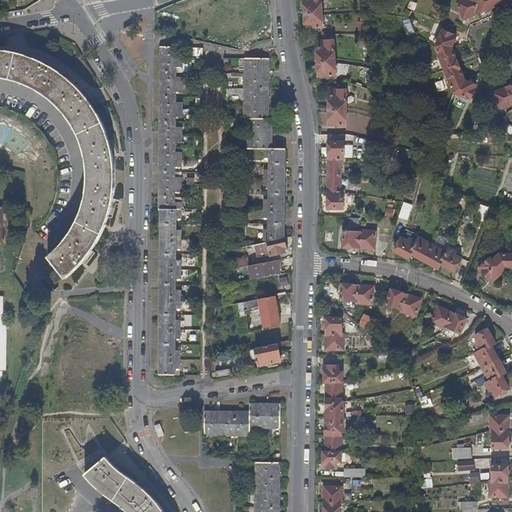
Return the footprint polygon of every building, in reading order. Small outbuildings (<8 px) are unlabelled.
[(324,26),(321,0),(303,0),(306,28),(324,26)] [(465,0),(457,3),(463,19),(510,0),(465,0)] [(401,22),(405,36),(413,34),(409,19),(401,22)] [(443,29),(436,47),(438,53),(452,48),(456,35),(443,29)] [(334,40),(316,41),(318,75),(336,74),(334,40)] [(175,52),(174,46),(160,46),(157,173),(157,210),(160,210),(176,210),(178,210),(179,203),(172,203),(173,190),(179,191),(179,177),(173,177),(173,166),(179,166),(179,152),(173,152),(174,140),(179,140),(180,127),(174,127),(174,114),(180,114),(180,103),(174,103),(174,91),(180,91),(180,78),(174,78),(175,65),(180,65),(180,52),(175,52)] [(465,80),(452,48),(438,53),(453,91),(470,100),(476,86),(465,80)] [(0,78),(4,79),(17,82),(28,86),(37,91),(49,99),(56,105),(65,115),(72,127),(78,138),(83,152),(86,168),(86,181),(85,191),(84,199),(81,210),(75,224),(70,233),(60,246),(48,257),(56,267),(63,276),(64,278),(71,273),(79,265),(85,258),(93,248),(95,244),(101,232),(104,225),(108,216),(111,204),(113,193),(114,180),(114,167),(112,155),(111,150),(108,138),(106,133),(101,121),(97,113),(93,107),(86,98),(80,91),(73,84),(64,76),(54,70),(46,64),(33,59),(22,55),(11,52),(4,51),(0,50),(0,78)] [(248,117),(268,117),(269,58),(245,57),(244,117),(248,117)] [(336,74),(345,74),(346,64),(337,63),(336,74)] [(511,85),(492,94),(499,110),(511,104),(511,85)] [(226,88),(226,98),(240,99),(241,89),(226,88)] [(345,89),(329,89),(329,124),(346,124),(345,89)] [(262,147),(271,147),(272,117),(268,117),(248,117),(247,147),(257,147),(262,147)] [(344,142),(328,142),(328,208),(343,208),(344,192),(344,191),(344,188),(341,188),(341,161),(344,161),(344,158),(344,142)] [(268,242),(284,238),(284,198),(285,147),(271,147),(262,147),(261,156),(261,167),(261,187),(261,198),(260,216),(260,227),(260,243),(268,242)] [(401,202),(397,218),(407,221),(412,205),(401,202)] [(176,210),(160,210),(159,374),(175,375),(175,368),(175,351),(175,338),(175,321),(175,308),(175,292),(175,278),(176,261),(176,249),(176,232),(176,219),(176,210)] [(374,248),(375,230),(360,230),(360,231),(344,230),(343,246),(374,248)] [(445,251),(417,237),(415,241),(408,237),(407,241),(400,237),(394,250),(407,257),(409,253),(437,267),(440,262),(454,270),(460,257),(454,253),(455,250),(447,246),(445,251)] [(284,239),(284,238),(268,242),(270,257),(285,254),(284,247),(286,247),(286,246),(288,245),(287,240),(284,239)] [(255,245),(244,248),(246,258),(257,256),(255,245)] [(511,252),(500,252),(492,260),(490,257),(479,268),(491,281),(506,267),(511,266),(511,252)] [(232,259),(233,269),(245,269),(245,258),(232,259)] [(281,274),(279,260),(251,265),(253,279),(281,274)] [(63,276),(56,267),(49,274),(56,282),(63,276)] [(373,286),(342,284),(341,299),(356,300),(356,302),(372,303),(373,286)] [(420,298),(390,289),(386,304),(400,308),(400,310),(415,315),(420,298)] [(278,315),(275,298),(258,301),(262,318),(278,315)] [(430,321),(445,327),(445,326),(452,312),(437,306),(430,321)] [(452,312),(445,326),(460,332),(466,318),(452,312)] [(362,314),(356,326),(366,331),(372,318),(362,314)] [(341,333),(341,316),(326,317),(326,348),(343,348),(343,333),(341,333)] [(482,368),(498,360),(490,345),(495,342),(486,328),(473,335),(477,342),(474,344),(478,351),(474,354),(482,368)] [(280,362),(277,346),(255,350),(258,366),(280,362)] [(505,372),(498,360),(482,368),(489,380),(501,375),(501,374),(505,372)] [(342,400),(342,370),(338,370),(338,364),(324,364),(324,380),(326,380),(325,451),(323,451),(323,467),(337,467),(337,461),(341,461),(341,430),(343,430),(343,400),(342,400)] [(489,380),(485,383),(489,391),(492,389),(495,396),(509,388),(501,375),(489,380)] [(428,398),(420,398),(420,408),(428,408),(428,398)] [(250,412),(250,427),(280,428),(280,403),(250,403),(250,412)] [(413,405),(405,406),(406,414),(414,412),(413,405)] [(250,436),(250,427),(250,412),(205,411),(205,435),(250,436)] [(490,416),(490,430),(492,431),(492,447),(507,447),(507,416),(490,416)] [(471,459),(471,448),(451,448),(451,460),(471,459)] [(164,511),(161,506),(152,496),(143,488),(135,482),(127,477),(117,469),(111,463),(108,459),(105,456),(84,474),(91,482),(98,489),(107,496),(121,506),(128,511),(164,511)] [(255,511),(278,511),(279,461),(256,461),(255,511)] [(473,461),(456,461),(456,470),(473,471),(473,461)] [(507,464),(492,464),(491,480),(489,480),(489,495),(507,495),(507,464)] [(470,492),(478,492),(477,474),(469,475),(470,492)] [(340,501),(340,486),(324,486),(324,511),(337,511),(338,501),(340,501)] [(460,510),(476,508),(475,501),(459,503),(460,510)]
